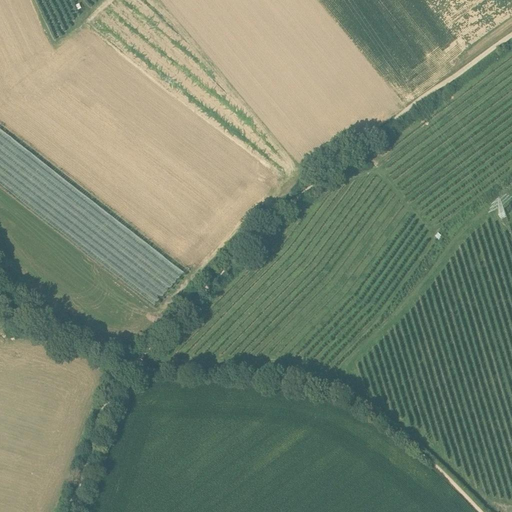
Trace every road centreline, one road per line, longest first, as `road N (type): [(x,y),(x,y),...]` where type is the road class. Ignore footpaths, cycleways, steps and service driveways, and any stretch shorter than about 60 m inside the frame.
road 1 (track): [(126,367),(241,248),(364,144),(511,37)]
road 2 (track): [(479,511),(330,380),(294,370),(126,367)]
road 3 (track): [(61,511),(126,367)]
road 4 (track): [(0,306),(126,367)]
